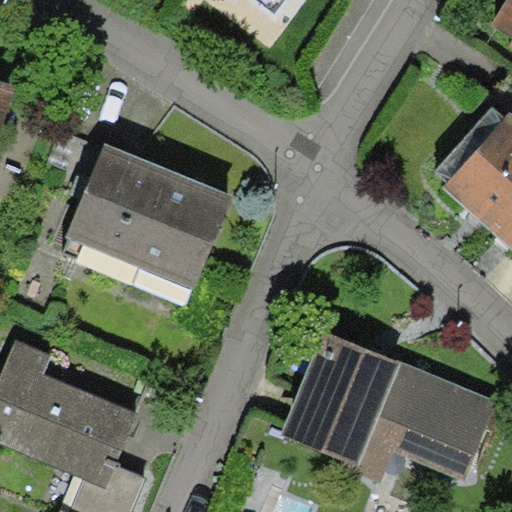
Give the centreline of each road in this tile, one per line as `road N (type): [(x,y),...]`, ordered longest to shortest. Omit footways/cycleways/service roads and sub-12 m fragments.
road 1 (residential): [(330,155),(184,511)]
road 2 (residential): [(47,0),(330,155)]
road 3 (residential): [(330,155),(511,364)]
road 4 (residential): [(420,0),(330,155)]
